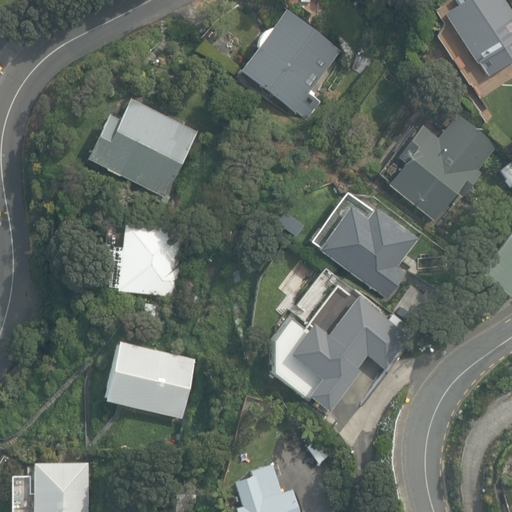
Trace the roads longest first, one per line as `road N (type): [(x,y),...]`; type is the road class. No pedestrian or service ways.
road 1 (residential): [(0,336),(14,274),(2,166),(14,101),(44,59),(153,0)]
road 2 (residential): [(435,511),(426,451),(439,403),(511,338)]
